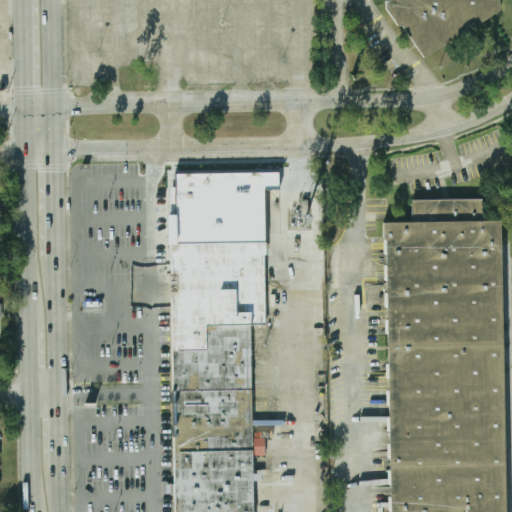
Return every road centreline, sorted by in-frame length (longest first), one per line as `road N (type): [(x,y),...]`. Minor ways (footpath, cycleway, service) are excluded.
road 1 (tertiary): [(55,148),(382,144),(446,135),(511,102)]
road 2 (tertiary): [(511,64),(433,97),(55,108)]
road 3 (primary): [(29,108),(32,313)]
road 4 (primary): [(55,148),(53,0)]
road 5 (primary): [(60,394),(57,259)]
